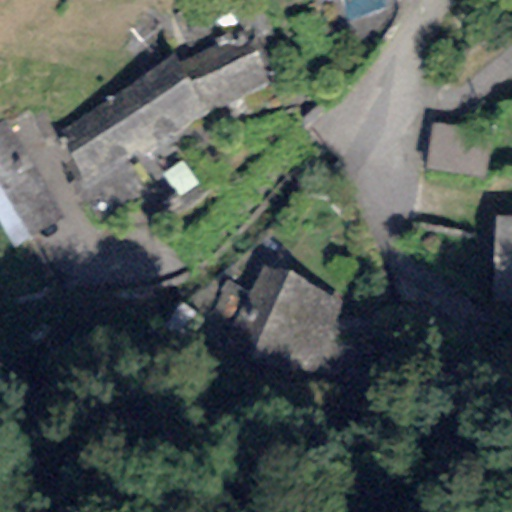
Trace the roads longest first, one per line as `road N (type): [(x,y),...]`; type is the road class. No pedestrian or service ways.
road 1 (residential): [(442,0),(395,84),(391,220)]
road 2 (track): [(391,220),(425,287),(488,324),(511,324)]
